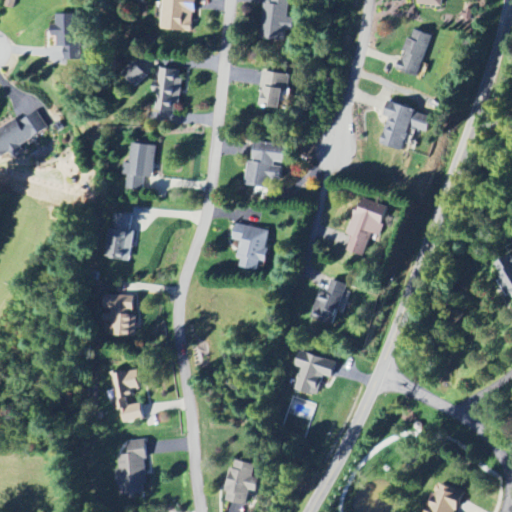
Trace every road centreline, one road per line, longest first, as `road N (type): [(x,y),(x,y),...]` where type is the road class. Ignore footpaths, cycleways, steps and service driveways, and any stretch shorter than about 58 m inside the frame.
road 1 (residential): [(314,511),(404,323),(485,97),(508,0)]
road 2 (residential): [(228,0),(211,192),(179,300),(200,511)]
road 3 (residential): [(381,374),(482,430),(507,473),(501,511)]
road 4 (residential): [(369,0),(334,149)]
